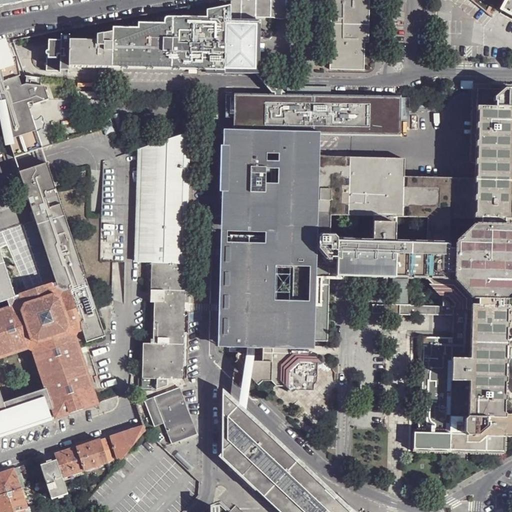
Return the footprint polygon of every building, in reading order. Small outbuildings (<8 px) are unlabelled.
[(48,41),(47,71),(60,71),(61,66),(97,68),(97,64),(111,64),(111,68),(112,68),(112,66),(252,70),(256,70),(256,69),(256,52),(265,52),(265,45),(261,45),(261,48),(256,47),(257,40),(264,40),(263,38),(263,37),(263,35),(264,34),(257,34),(257,18),(275,19),(275,15),(288,11),(288,2),(331,3),(331,42),(333,42),(332,51),(330,51),(330,69),(364,70),(365,43),(369,43),(369,0),(231,0),(231,6),(207,10),(207,18),(198,18),(198,19),(190,19),(190,18),(168,17),(166,18),(165,19),(164,21),(164,24),(155,24),(155,25),(147,25),(147,24),(138,24),(138,29),(130,29),(122,29),(122,28),(113,28),(113,33),(97,36),(97,42),(48,41)] [(511,0),(506,0),(500,11),(511,17),(511,0)] [(275,15),(275,19),(276,20),(278,20),(280,21),(282,21),(284,21),(286,20),(288,20),(288,11),(275,15)] [(265,33),(264,34),(263,35),(263,37),(263,38),(264,40),(265,41),(266,41),(268,41),(269,41),(270,40),(271,39),(271,38),(271,36),(271,35),(270,34),(269,33),(268,33),(267,33),(266,33),(265,33)] [(7,41),(0,43),(0,96),(8,139),(15,158),(42,149),(27,103),(32,102),(33,105),(49,100),(44,87),(26,85),(22,86),(7,41)] [(256,70),(252,70),(256,74),(264,82),(281,97),(287,97),(270,82),(261,74),(256,69),(256,70)] [(318,157),(313,341),(327,342),(329,269),(336,269),(336,274),(393,275),(393,278),(392,305),(391,315),(401,316),(408,316),(408,305),(409,279),(409,276),(424,276),(427,279),(439,292),(441,291),(443,293),(442,306),(448,306),(453,306),(453,309),(462,309),(461,339),(452,339),(422,339),(418,433),(415,433),(415,451),(419,451),(448,451),(448,452),(477,452),(477,453),(504,453),(504,436),(511,436),(511,414),(506,414),(508,336),(511,336),(511,85),(473,84),(473,82),(461,82),(461,90),(473,90),(477,90),(475,164),(475,179),(475,191),(458,191),(458,186),(448,186),(448,185),(421,185),(421,190),(418,190),(418,189),(403,189),(404,177),(404,162),(350,161),(350,157),(318,157)] [(287,89),(287,97),(292,97),(293,98),(321,98),(321,99),(331,98),(331,90),(287,89)] [(0,113),(8,139),(0,96),(0,113)] [(233,130),(233,134),(267,135),(318,136),(339,137),(338,137),(367,137),(367,138),(395,138),(394,139),(399,139),(399,127),(400,127),(399,100),(379,100),(349,99),(350,99),(331,98),(321,99),(321,98),(293,98),(292,97),(287,97),(281,97),(234,97),(233,130)] [(108,124),(98,127),(102,137),(111,133),(108,124)] [(297,341),(313,341),(318,157),(318,136),(267,135),(233,134),(233,130),(225,130),(223,136),(222,223),(219,348),(227,348),(246,348),(246,356),(254,357),(254,349),(263,349),(291,350),(291,340),(292,340),(292,337),(297,337),(297,341)] [(191,132),(142,149),(138,262),(152,263),(150,303),(154,303),(153,344),(143,343),(142,388),(157,389),(167,386),(167,379),(184,379),(191,132)] [(19,170),(27,192),(31,191),(29,186),(29,184),(29,182),(30,179),(31,176),(33,174),(36,172),(38,170),(49,167),(46,161),(19,170)] [(27,192),(57,282),(63,291),(77,331),(82,330),(84,336),(103,330),(49,167),(38,170),(36,172),(33,174),(31,176),(30,179),(29,182),(29,184),(29,186),(31,191),(27,192)] [(448,178),(404,177),(403,189),(418,189),(418,190),(421,190),(421,185),(448,185),(448,186),(458,186),(458,191),(475,191),(475,179),(448,179),(448,178)] [(101,208),(101,260),(108,260),(108,242),(112,242),(112,228),(118,228),(118,217),(111,217),(111,208),(101,208)] [(81,355),(89,352),(87,342),(77,344),(74,336),(77,331),(63,291),(57,282),(47,286),(46,282),(25,289),(26,293),(16,296),(0,248),(0,435),(97,404),(81,355)] [(391,315),(392,305),(373,304),(373,315),(391,315)] [(442,306),(408,305),(408,316),(453,317),(452,339),(461,339),(462,309),(453,309),(453,306),(448,306),(442,306)] [(297,337),(292,337),(292,340),(291,340),(291,350),(313,350),(313,341),(297,341),(297,337)] [(291,350),(263,349),(263,361),(254,361),(253,362),(244,370),(251,377),(258,385),(258,386),(263,381),(272,381),(276,387),(286,387),(289,391),(306,391),(306,385),(304,382),(304,380),(307,380),(318,370),(318,363),(309,354),(290,353),(291,350)] [(254,357),(246,356),(244,370),(253,362),(254,357)] [(251,377),(244,370),(242,381),(240,396),(238,405),(246,412),(247,402),(249,386),(251,377)] [(317,382),(318,370),(307,380),(304,380),(304,382),(306,385),(306,391),(308,391),(317,382)] [(179,388),(144,400),(152,426),(162,423),(169,444),(195,436),(179,388)] [(238,405),(223,391),(224,458),(281,511),(351,511),(309,471),(246,412),(238,405)] [(143,426),(111,437),(116,455),(112,457),(114,461),(116,466),(145,431),(143,426)] [(106,438),(101,440),(108,463),(114,461),(112,457),(106,438)] [(77,448),(85,471),(108,463),(101,440),(77,448)] [(77,448),(55,456),(57,460),(63,478),(85,471),(77,448)] [(57,460),(41,465),(46,481),(53,500),(68,495),(63,478),(57,460)] [(21,490),(23,489),(24,489),(18,468),(14,469),(21,490)] [(0,474),(0,496),(21,490),(14,469),(0,474)] [(356,511),(309,471),(351,511),(356,511)] [(0,511),(17,511),(25,510),(27,509),(23,497),(21,490),(0,496),(0,511)]
